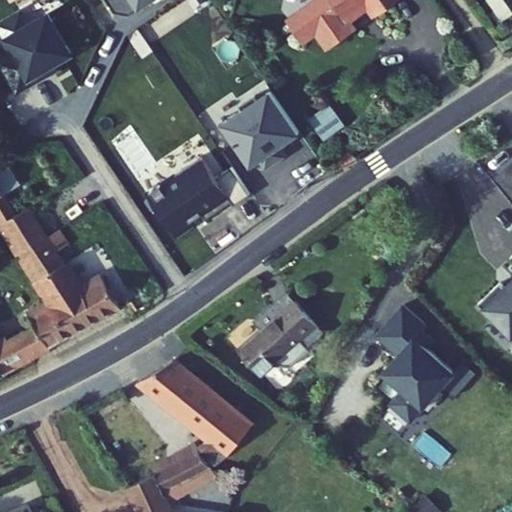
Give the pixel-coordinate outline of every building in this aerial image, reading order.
[(333,0),(338,6),(347,0),(264,0),(253,8),(269,30),(284,20),(295,36),(320,19),(312,7),(322,0),(333,0)] [(311,119),(328,139),(346,124),(329,104),(311,119)] [(78,285),(59,255),(39,266),(0,203),(0,331),(7,328),(78,285)] [(511,252),(511,224),(508,219),(481,243),(492,256),(473,271),(469,267),(446,286),(478,322),(501,302),(500,301),(511,289),(511,256),(510,254),(511,252)] [(249,281),(246,285),(255,293),(259,309),(274,322),(283,312),(249,281)] [(203,332),(230,357),(260,322),(269,328),(274,322),(259,309),(255,293),(246,285),(203,332)] [(399,313),(376,290),(348,319),(369,339),(352,356),(371,374),(357,388),(376,407),(423,360),(396,333),(387,324),(399,313)] [(174,423),(197,441),(219,410),(140,349),(104,368),(174,423)] [(162,431),(175,453),(197,441),(174,423),(162,431)] [(116,459),(130,481),(175,453),(162,431),(116,459)] [(130,481),(116,459),(91,475),(112,511),(219,511),(214,503),(196,500),(195,505),(138,494),(130,481)] [(386,511),(400,500),(385,484),(369,498),(381,511),(386,511)] [(0,511),(8,511),(0,492),(0,511)] [(408,511),(439,511),(440,511),(425,495),(408,511)]
